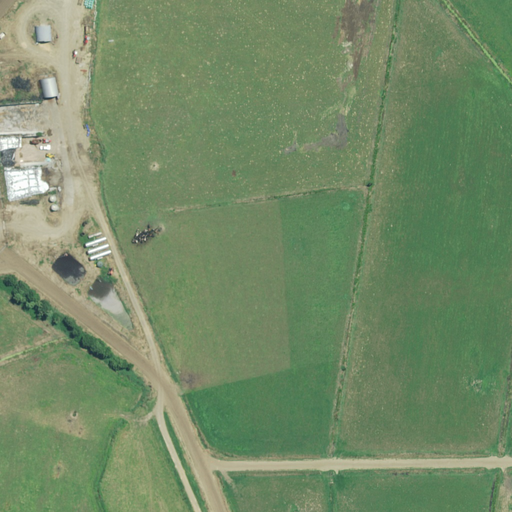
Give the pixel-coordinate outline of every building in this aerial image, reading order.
[(50,42),(49,26),(35,27),(36,42),(50,42)] [(57,96),(54,78),(40,80),(44,99),(57,96)] [(100,232),(87,237),(88,240),(101,236),(100,232)] [(86,248),(91,246),(91,248),(97,246),(96,244),(105,241),(103,237),(84,244),(86,248)] [(88,256),(108,249),(106,244),(86,251),(88,256)] [(108,250),(88,257),(90,262),(96,260),(96,261),(102,259),(101,258),(110,255),(108,250)]
